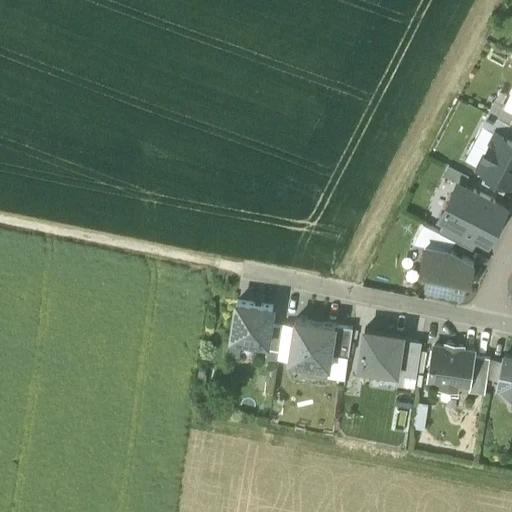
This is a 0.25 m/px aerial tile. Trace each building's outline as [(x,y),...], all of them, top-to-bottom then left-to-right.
[(504,107),(494,101),(488,112),(499,118),(504,107)] [(511,110),(504,107),(499,118),(511,124),(511,110)] [(488,112),(482,124),(496,131),(511,138),(511,124),(499,118),(488,112)] [(511,138),(496,131),(478,166),(488,171),(509,181),(511,182),(511,138)] [(509,181),(488,171),(482,181),(503,192),(509,181)] [(439,218),(445,220),(477,237),(488,243),(507,207),(466,186),(459,200),(450,195),(439,218)] [(445,220),(439,231),(455,239),(472,248),(477,237),(445,220)] [(439,231),(423,223),(413,243),(425,245),(450,250),(455,239),(439,231)] [(474,262),(450,250),(425,245),(421,266),(430,268),(426,285),(462,292),(466,275),(471,276),(474,262)] [(273,305),(237,300),(232,336),(243,337),(242,342),(256,344),(257,339),(268,341),(270,323),(273,305)] [(329,364),(331,355),(335,323),(295,317),(290,359),(329,364)] [(282,325),(270,323),(268,341),(265,359),(277,360),(282,325)] [(353,325),(335,323),(331,355),(348,357),(353,325)] [(402,333),(365,329),(360,365),(397,370),(402,338),(402,333)] [(421,341),(402,338),(397,370),(396,382),(404,384),(406,374),(417,375),(421,341)] [(428,377),(470,383),(474,354),(474,351),(434,345),(428,377)] [(511,354),(505,353),(503,361),(500,378),(499,384),(504,388),(510,392),(511,392),(511,354)] [(487,376),(490,358),(490,356),(474,354),(470,383),(469,389),(485,392),(487,376)] [(503,361),(490,358),(487,376),(500,378),(503,361)]
